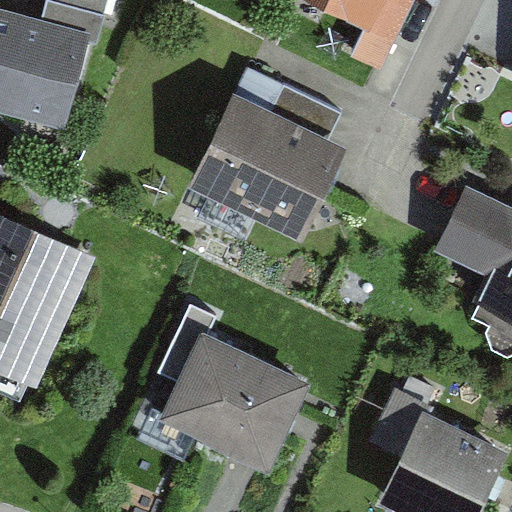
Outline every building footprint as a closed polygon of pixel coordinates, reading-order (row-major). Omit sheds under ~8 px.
[(109,0),(54,0),(106,14),(109,0)] [(406,0),(332,0),(396,25),(406,0)] [(0,100),(61,117),(83,37),(0,15),(0,100)] [(203,177),(320,238),(364,155),(247,93),(203,177)] [(511,202),(481,189),(450,262),(489,278),(482,294),(511,307),(511,202)] [(95,254),(0,216),(0,369),(43,386),(95,254)] [(329,387),(215,334),(179,411),(293,464),(329,387)] [(506,511),(511,499),(511,451),(423,413),(382,508),(392,511),(506,511)]
